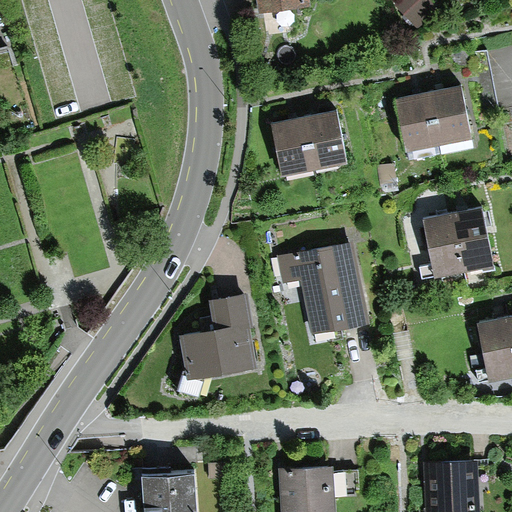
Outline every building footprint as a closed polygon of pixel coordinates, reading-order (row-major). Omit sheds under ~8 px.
[(253,0),(255,9),(308,3),(307,0),(253,0)] [(431,3),(428,0),(395,0),(392,3),(415,27),(428,15),(423,10),(431,3)] [(419,90),(395,95),(406,147),(470,134),(460,82),(440,86),(419,90)] [(293,116),(269,120),(279,173),(345,160),(335,107),(316,111),(293,116)] [(442,213),(422,218),(436,277),(494,263),(481,205),(462,209),(442,213)] [(352,239),(276,254),(281,281),(298,278),(309,332),(368,320),(352,239)] [(200,376),(196,374),(255,364),(243,292),(216,296),(219,310),(195,314),(197,330),(178,333),(185,369),(179,368),(172,389),(193,395),(200,376)] [(511,312),(499,315),(478,320),(490,379),(511,374),(511,312)] [(478,511),(476,458),(422,460),(424,511),(478,511)] [(334,511),(332,463),(276,466),(278,511),(334,511)] [(195,511),(193,470),(139,473),(141,511),(195,511)]
